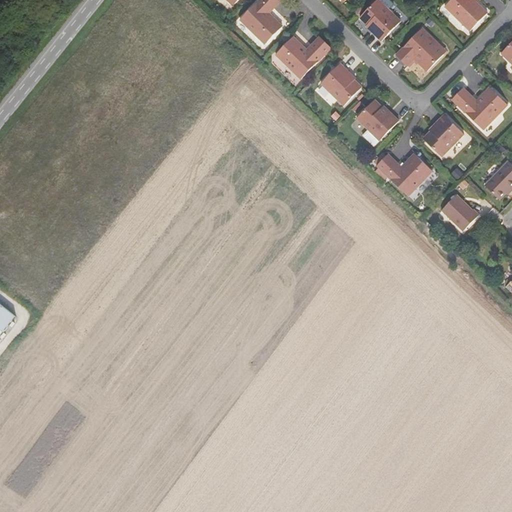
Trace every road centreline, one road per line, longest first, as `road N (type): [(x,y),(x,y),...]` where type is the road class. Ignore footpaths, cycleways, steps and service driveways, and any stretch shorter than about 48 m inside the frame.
road 1 (residential): [(309,0),(418,100),(511,12)]
road 2 (unclassified): [(94,0),(0,117)]
